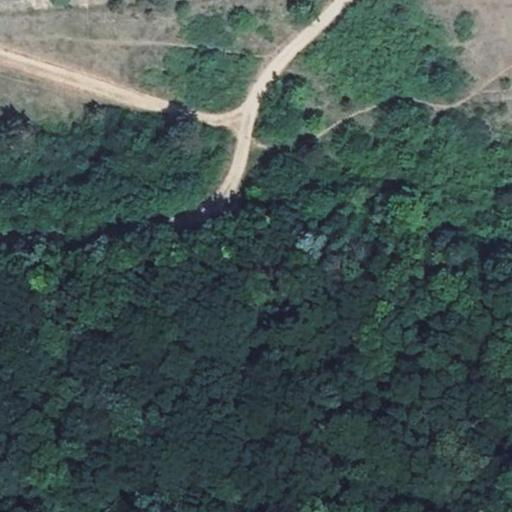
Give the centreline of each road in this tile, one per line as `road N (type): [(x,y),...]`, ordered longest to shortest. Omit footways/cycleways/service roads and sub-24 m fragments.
road 1 (track): [(0,238),(147,230),(200,211),(229,168),(259,83),(343,0)]
road 2 (track): [(0,53),(246,124)]
